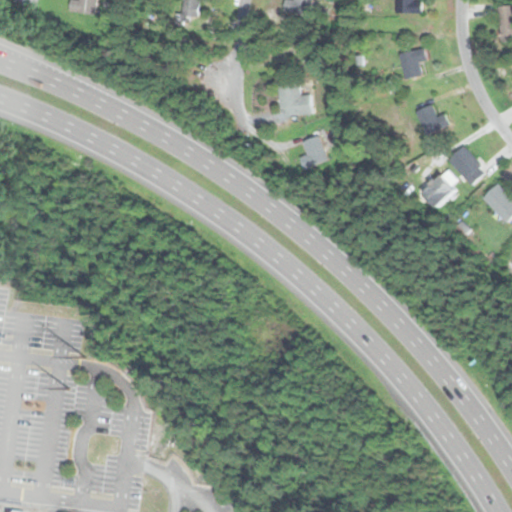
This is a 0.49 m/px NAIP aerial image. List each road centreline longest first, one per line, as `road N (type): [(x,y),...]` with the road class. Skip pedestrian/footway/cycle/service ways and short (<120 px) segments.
road 1 (trunk): [(511,464),(400,319),(292,223),(171,139),(0,57)]
road 2 (trunk): [(0,97),(134,159),(299,275),(418,397),(499,511)]
road 3 (residential): [(242,0),(235,70),(245,118),(271,138),(297,138)]
road 4 (residential): [(459,0),(468,69),(511,141)]
